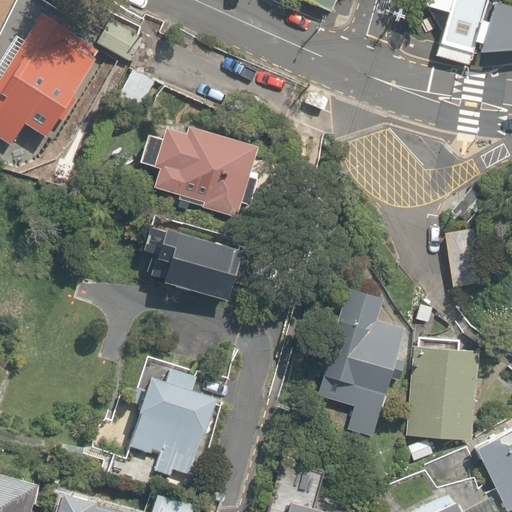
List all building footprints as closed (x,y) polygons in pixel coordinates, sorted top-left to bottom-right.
[(473,55),(511,50),(511,8),(486,4),(486,0),(423,0),(422,7),(439,11),(428,56),(471,66),(473,55)] [(104,6),(87,37),(130,60),(147,29),(104,6)] [(2,74),(1,92),(8,93),(0,106),(37,130),(48,112),(56,117),(90,62),(32,26),(2,74)] [(154,169),(148,189),(175,197),(174,200),(236,218),(258,145),(162,116),(154,139),(141,135),(133,162),(154,169)] [(151,223),(145,250),(163,255),(155,289),(219,305),(235,245),(151,223)] [(471,229),(439,235),(449,287),(481,281),(471,229)] [(378,296),(339,286),(312,398),(346,407),(341,430),(370,437),(399,321),(373,315),(378,296)] [(474,350),(404,347),(400,434),(470,438),(474,350)] [(142,378),(131,421),(98,412),(88,450),(123,459),(126,451),(153,458),(150,469),(189,479),(211,395),(185,389),(188,376),(166,370),(163,383),(142,378)] [(511,435),(494,446),(490,437),(466,450),(499,511),(509,511),(511,511),(511,435)] [(0,511),(27,511),(35,484),(0,475),(0,511)] [(193,511),(196,504),(154,494),(149,511),(126,511),(128,507),(55,489),(49,511),(193,511)] [(453,511),(446,496),(416,511),(453,511)]
